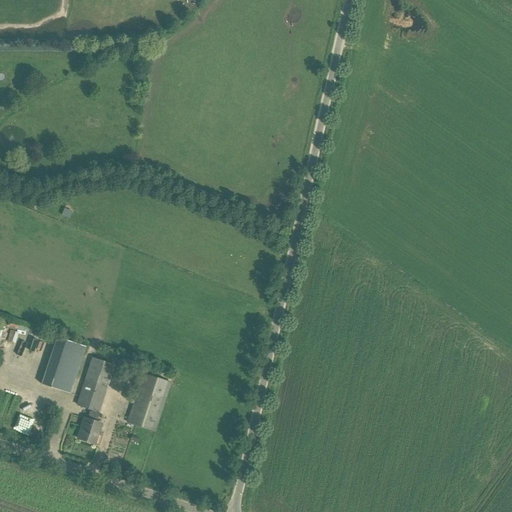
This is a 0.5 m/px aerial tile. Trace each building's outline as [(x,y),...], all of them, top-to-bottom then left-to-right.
[(40,350),(40,334),(28,334),(27,350),(40,350)] [(60,343),(47,385),(76,394),(90,347),(71,341),(70,346),(60,343)] [(92,357),(76,406),(90,410),(87,419),(96,422),(98,413),(106,389),(115,364),(92,357)] [(143,373),(126,423),(155,432),(172,383),(143,373)] [(25,411),(29,402),(21,399),(17,408),(22,410),(25,411)] [(84,418),(77,439),(95,445),(102,424),(84,418)]
